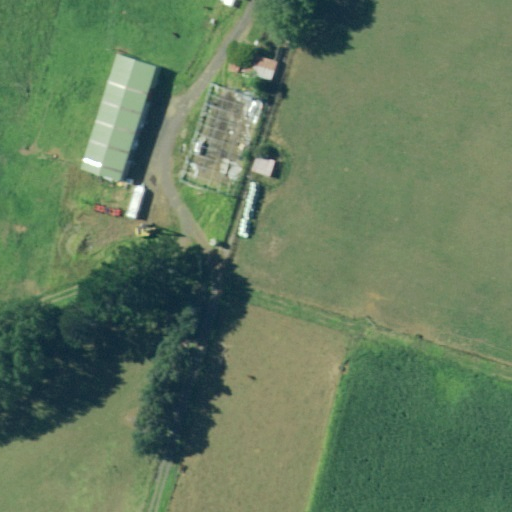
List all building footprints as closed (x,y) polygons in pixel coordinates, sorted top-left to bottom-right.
[(283,61),(276,59),(244,48),(243,49),(240,59),(238,66),(237,69),(246,71),(247,69),(277,79),(283,61)] [(128,52),(92,167),(130,179),(159,87),(168,90),(171,83),(162,80),(167,65),(128,52)] [(237,194),(268,97),(214,80),(184,177),(237,194)] [(258,170),(275,175),(280,160),(262,155),(258,170)] [(289,243),(274,294),(297,301),(312,249),(289,243)]
